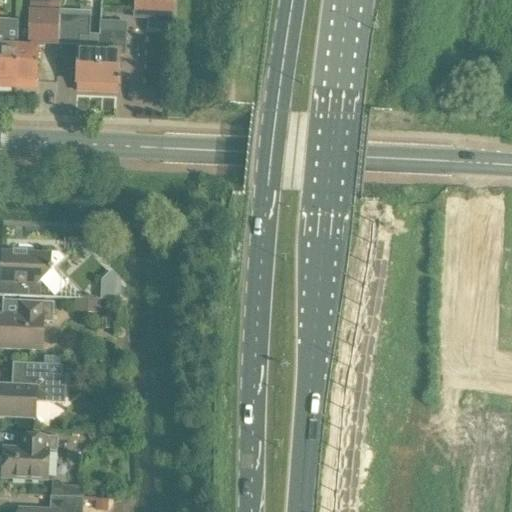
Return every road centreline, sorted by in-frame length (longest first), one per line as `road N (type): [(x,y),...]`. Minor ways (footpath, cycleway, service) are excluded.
road 1 (primary): [(291,0),(265,197),(247,511)]
road 2 (primary): [(302,511),(348,0)]
road 3 (tertiary): [(511,165),(0,141)]
